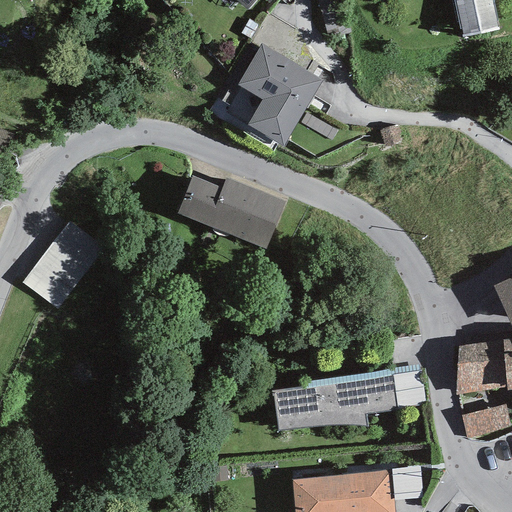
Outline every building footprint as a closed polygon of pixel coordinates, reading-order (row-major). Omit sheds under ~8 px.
[(234,0),(247,11),(256,0),(266,0),(269,2),(270,0),(234,0)] [(329,0),(317,2),(328,42),(352,35),(340,0),(329,0)] [(499,30),(492,0),(453,0),(462,37),(499,30)] [(245,126),(282,148),(321,81),(259,45),(235,85),(261,100),(245,126)] [(337,131),(306,113),(300,122),(331,140),(337,131)] [(396,125),(378,130),(384,149),(402,144),(396,125)] [(13,135),(0,129),(0,153),(5,156),(13,135)] [(177,215),(207,226),(222,187),(192,176),(177,215)] [(285,201),(225,179),(222,187),(207,226),(267,248),(285,201)] [(69,223),(21,284),(57,311),(104,250),(69,223)] [(511,277),(493,285),(511,328),(511,327),(511,277)] [(511,339),(503,340),(506,388),(506,392),(511,390),(511,339)] [(506,388),(503,340),(457,347),(455,395),(506,388)] [(304,388),(418,372),(418,366),(304,382),(304,388)] [(304,388),(273,393),(278,429),(306,426),(341,424),(354,424),(367,426),(365,413),(426,405),(422,371),(418,372),(304,388)] [(505,404),(461,415),(466,439),(510,426),(505,404)] [(420,467),(392,469),(394,500),(423,498),(420,467)] [(393,511),(389,471),(292,481),(295,511),(393,511)]
